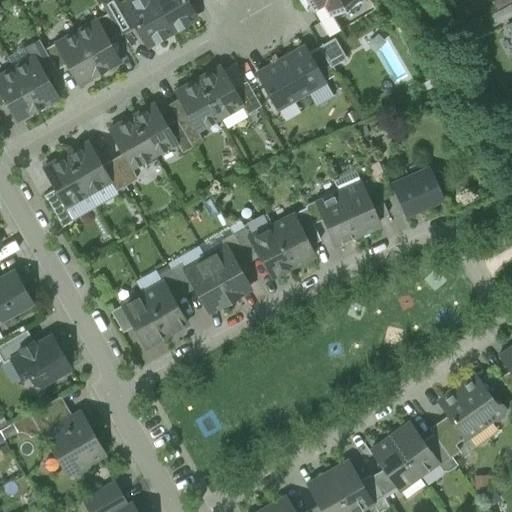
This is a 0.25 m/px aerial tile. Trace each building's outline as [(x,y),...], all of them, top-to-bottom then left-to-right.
[(105,0),(101,3),(107,13),(118,34),(131,27),(115,0),(105,0)] [(147,45),(171,31),(153,0),(129,0),(123,4),(147,45)] [(153,0),(171,31),(196,17),(185,0),(153,0)] [(323,6),(329,16),(356,0),(305,0),(312,12),(323,6)] [(511,16),(511,2),(486,16),(492,27),(511,16)] [(119,35),(107,13),(96,19),(108,40),(119,35)] [(96,19),(75,31),(99,73),(120,61),(108,40),(96,19)] [(78,85),(99,73),(75,31),(54,43),(66,64),(78,85)] [(318,46),(319,47),(330,67),(346,58),(334,37),(318,46)] [(46,76),(56,70),(44,49),(38,39),(22,48),(28,58),(34,55),(46,76)] [(54,43),(44,49),(56,70),(66,64),(54,43)] [(277,62),(297,97),(306,91),(325,81),(309,53),(305,46),(277,62)] [(335,75),(330,67),(319,47),(309,53),(325,81),(335,75)] [(28,58),(13,67),(37,109),(58,97),(46,76),(34,55),(28,58)] [(277,62),(256,74),(276,109),(297,97),(277,62)] [(220,66),(197,79),(219,117),(241,105),(242,104),(233,89),(220,66)] [(16,121),(37,109),(13,67),(0,74),(0,93),(4,100),(16,121)] [(197,130),(219,117),(197,79),(175,92),(197,130)] [(241,105),(246,114),(261,106),(246,81),(233,89),(242,104),(241,105)] [(306,91),(315,107),(333,96),(325,81),(306,91)] [(154,104),(131,117),(153,155),(176,142),(154,104)] [(131,168),(153,155),(131,117),(109,130),(131,168)] [(88,142),(65,155),(87,193),(110,180),(88,142)] [(65,206),(87,193),(65,155),(43,168),(55,189),(65,206)] [(367,166),(373,181),(381,199),(392,194),(378,161),(367,166)] [(392,185),(405,214),(442,198),(429,169),(392,185)] [(388,214),(381,199),(373,181),(362,186),(377,219),(388,214)] [(360,182),(338,191),(358,235),(380,226),(377,219),(362,186),(360,182)] [(45,195),(63,226),(73,220),(65,206),(55,189),(45,195)] [(336,245),(358,235),(338,191),(317,201),(316,201),(324,219),(336,245)] [(305,205),(306,207),(313,223),(324,219),(316,201),(317,201),(316,200),(305,205)] [(320,240),(313,223),(306,207),(292,214),(293,215),(293,214),(309,245),(320,240)] [(293,215),(272,225),(293,266),(314,255),(309,245),(293,214),(293,215)] [(271,277),(293,266),(272,225),(249,236),(248,237),(259,256),(271,277)] [(244,228),(233,234),(247,259),(249,262),(259,256),(248,237),(249,236),(244,228)] [(236,264),(247,259),(233,234),(233,233),(221,240),(225,247),(226,246),(236,264)] [(225,247),(205,258),(229,300),(250,288),(236,264),(226,246),(225,247)] [(208,311),(229,300),(205,258),(186,269),(184,270),(195,288),(208,311)] [(182,262),(170,269),(184,294),(195,288),(184,270),(186,269),(182,262)] [(185,295),(184,294),(170,269),(170,268),(159,275),(163,282),(163,281),(174,301),(185,295)] [(0,316),(2,320),(32,303),(13,270),(0,277),(0,316)] [(163,282),(142,293),(166,335),(187,323),(174,301),(163,281),(163,282)] [(145,347),(166,335),(142,293),(122,305),(134,326),(145,347)] [(111,311),(123,332),(134,326),(122,305),(111,311)] [(0,344),(0,348),(7,361),(11,359),(10,358),(20,352),(18,348),(32,340),(26,330),(0,344)] [(34,383),(42,385),(71,369),(51,334),(34,344),(32,340),(18,348),(20,352),(10,358),(11,359),(21,378),(28,373),(34,383)] [(510,371),(511,373),(511,348),(501,357),(510,371)] [(501,378),(511,393),(511,373),(510,371),(501,378)] [(449,415),(465,437),(490,419),(490,418),(497,419),(503,415),(504,408),(500,402),(493,401),(475,376),(469,376),(465,379),(463,384),(439,401),(449,415)] [(29,413),(41,435),(45,433),(44,432),(72,416),(60,396),(29,413)] [(45,433),(61,462),(68,458),(74,470),(80,472),(86,468),(87,463),(103,454),(93,437),(94,434),(91,429),(88,428),(79,412),(72,416),(44,432),(45,433)] [(429,429),(450,458),(460,451),(455,444),(465,437),(449,415),(429,429)] [(410,423),(390,436),(418,475),(438,461),(410,423)] [(399,490),(418,475),(390,436),(371,451),(399,490)] [(68,474),(74,470),(68,458),(61,462),(68,474)] [(349,461),(328,472),(350,511),(355,511),(372,502),(360,481),(349,461)] [(322,511),(350,511),(328,472),(307,484),(319,505),(322,511)] [(372,502),(377,511),(378,511),(388,507),(371,475),(360,481),(372,502)] [(82,498),(89,511),(113,511),(127,504),(113,480),(82,498)] [(295,511),(286,496),(265,508),(267,511),(295,511)] [(135,511),(130,502),(127,504),(113,511),(135,511)]
